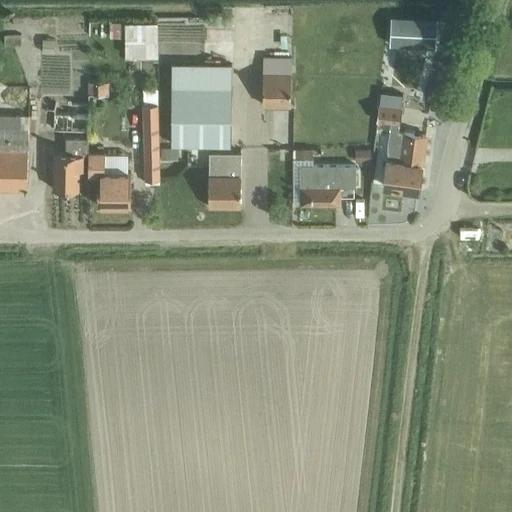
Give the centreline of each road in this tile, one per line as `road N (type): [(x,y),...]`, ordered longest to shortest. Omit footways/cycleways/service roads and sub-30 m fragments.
road 1 (residential): [(46,235),(412,234),(427,227)]
road 2 (unclassified): [(446,213),(444,181),(497,0)]
